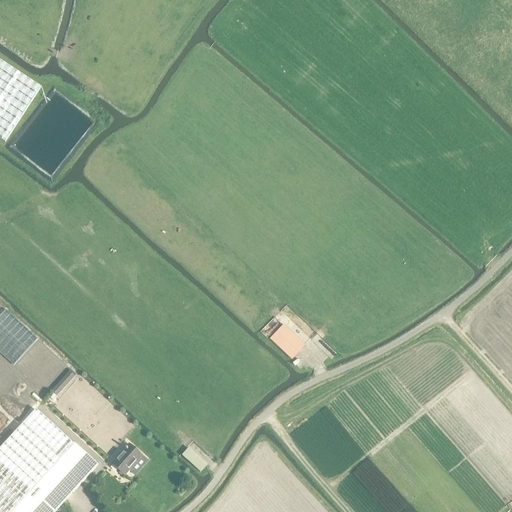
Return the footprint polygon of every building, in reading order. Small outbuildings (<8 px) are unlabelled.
[(0,141),(5,145),(42,89),(0,61),(0,141)] [(290,332),(278,346),(292,360),(305,346),(290,332)] [(51,392),(56,396),(74,377),(69,372),(51,392)] [(31,490),(54,511),(55,511),(98,465),(74,444),(73,445),(35,410),(0,448),(0,462),(31,491),(31,490)] [(128,471),(142,456),(129,444),(115,460),(128,471)] [(189,449),(182,456),(201,473),(207,465),(189,449)] [(0,511),(54,511),(31,490),(31,491),(0,462),(0,511)]
